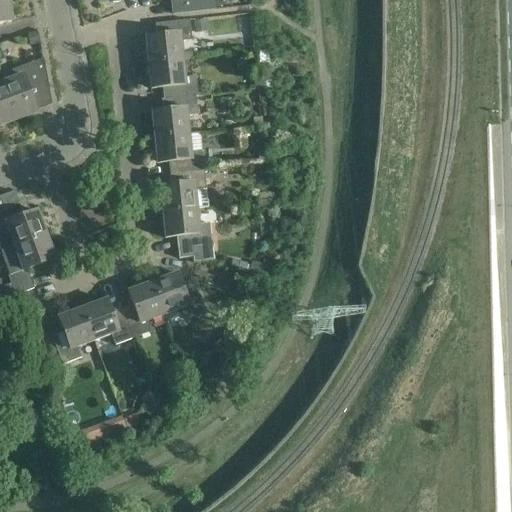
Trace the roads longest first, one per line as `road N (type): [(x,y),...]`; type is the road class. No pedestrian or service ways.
road 1 (residential): [(87,276),(148,257),(146,227),(118,27),(66,43)]
road 2 (residential): [(50,157),(72,137),(77,116),(66,43)]
road 3 (residential): [(50,157),(87,276)]
